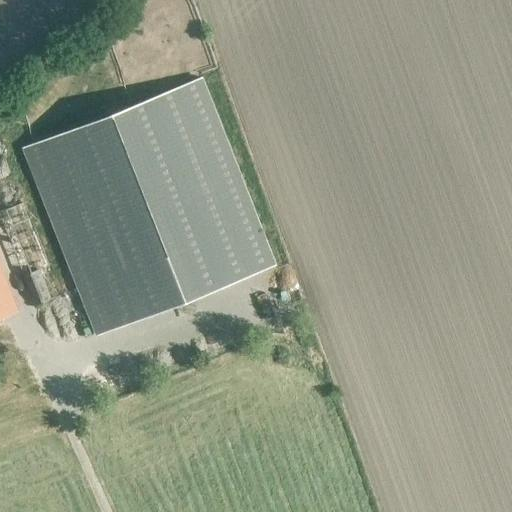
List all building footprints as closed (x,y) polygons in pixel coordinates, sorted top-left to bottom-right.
[(96,336),(276,265),(203,78),(22,148),(96,336)] [(108,99),(168,90),(167,82),(107,90),(108,99)] [(22,204),(0,212),(0,219),(35,306),(49,300),(38,272),(47,268),(22,204)] [(0,268),(0,319),(18,312),(0,268)] [(238,285),(224,290),(228,301),(242,295),(238,285)]
